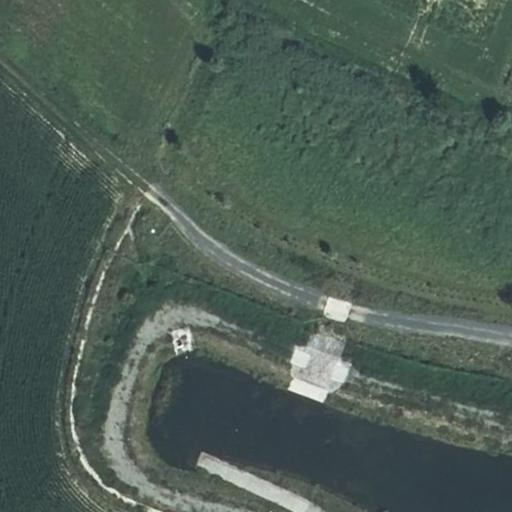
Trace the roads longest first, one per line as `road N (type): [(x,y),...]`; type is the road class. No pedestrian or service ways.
road 1 (track): [(0,56),(225,258),(314,302),(511,339)]
road 2 (track): [(296,0),(370,51),(451,92)]
